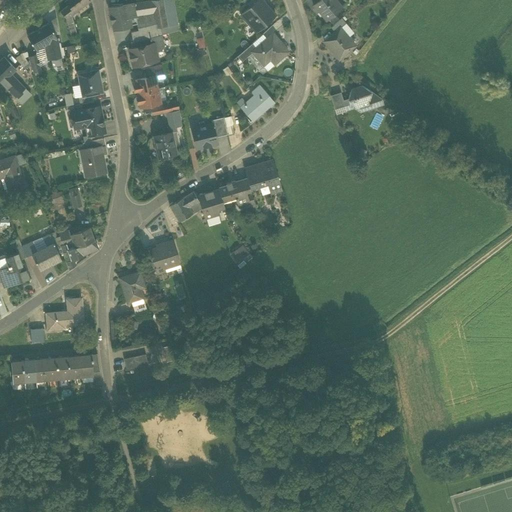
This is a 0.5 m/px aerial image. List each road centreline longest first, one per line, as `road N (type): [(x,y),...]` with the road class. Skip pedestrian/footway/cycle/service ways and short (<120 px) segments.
road 1 (unclassified): [(116,219),(154,206),(252,144),(291,109),(305,53),(291,0)]
road 2 (track): [(511,239),(378,340),(276,362)]
road 3 (unclassified): [(98,0),(124,129),(116,219)]
road 4 (track): [(276,362),(112,399)]
road 5 (unclassified): [(105,265),(112,399)]
road 6 (unclassified): [(0,325),(105,265)]
